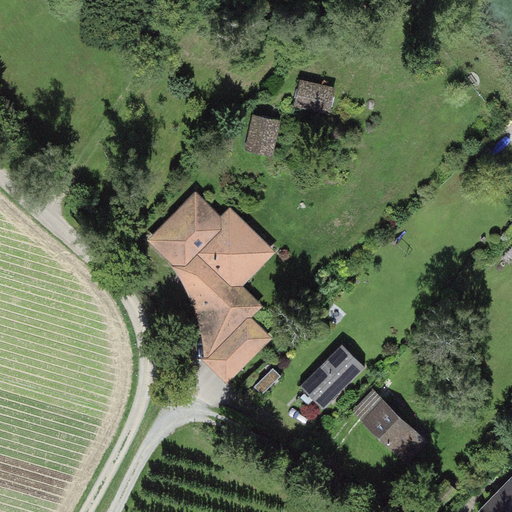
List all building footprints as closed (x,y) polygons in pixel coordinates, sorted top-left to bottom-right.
[(296,105),(333,112),(338,83),(302,76),(296,105)] [(253,114),(253,146),(280,146),(281,115),(253,114)] [(196,192),(147,241),(171,264),(185,287),(198,313),(204,342),(205,361),(226,387),(277,338),(227,287),(238,277),(247,286),(279,254),(233,207),(221,217),(196,192)] [(366,370),(343,346),(302,386),(326,410),(366,370)] [(432,441),(376,389),(351,415),(408,468),(432,441)] [(511,511),(511,476),(479,510),(480,511),(511,511)]
